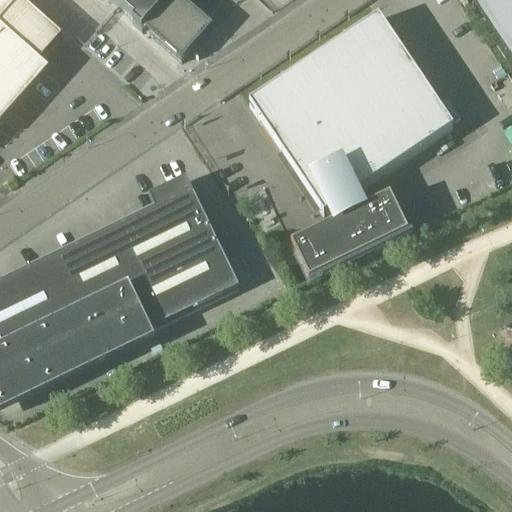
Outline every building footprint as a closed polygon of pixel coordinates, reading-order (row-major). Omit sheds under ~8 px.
[(63,39),(18,0),(0,0),(0,110),(4,106),(9,110),(16,103),(11,98),(63,39)] [(107,0),(134,24),(132,26),(141,34),(145,29),(151,34),(149,37),(181,65),(212,31),(177,0),(107,0)] [(511,30),(511,32),(495,43),(511,68),(511,0),(497,0),(493,3),(511,30)] [(380,23),(249,108),(323,217),(327,214),(334,227),(291,248),(309,286),(407,239),(389,202),(363,215),(355,198),(453,133),(380,23)] [(507,112),(511,108),(511,93),(500,102),(507,112)] [(0,418),(154,344),(151,336),(239,293),(185,183),(177,187),(148,201),(155,213),(25,276),(0,288),(0,418)]
